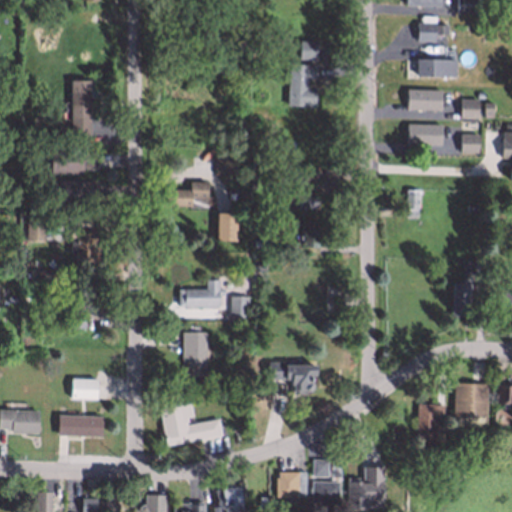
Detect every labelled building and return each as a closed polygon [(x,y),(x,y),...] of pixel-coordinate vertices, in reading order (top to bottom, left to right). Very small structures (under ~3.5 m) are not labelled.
[(453,11),(453,0),(472,0),(472,11),(453,11)] [(413,40),(413,21),(445,21),(445,33),(432,33),(432,40),(413,40)] [(313,57),(297,57),(298,38),(314,39),(313,57)] [(412,74),(412,56),(451,57),(451,75),(412,74)] [(313,104),(284,103),(286,61),(316,62),(315,77),(307,76),(307,84),(314,85),(313,104)] [(68,131),(68,78),(88,78),(88,131),(68,131)] [(403,108),(403,87),(437,87),(437,109),(403,108)] [(456,115),(456,97),(475,97),(474,115),(456,115)] [(481,110),(481,98),(490,99),(490,110),(481,110)] [(187,143),(160,142),(160,127),(175,127),(176,109),(188,109),(187,143)] [(404,143),(404,121),(438,122),(437,143),(404,143)] [(511,177),(507,177),(508,156),(499,156),(499,128),(511,128),(511,177)] [(456,152),(457,131),(475,132),(474,152),(456,152)] [(79,172),(48,170),(49,148),(94,150),(93,165),(79,165),(79,172)] [(212,171),(213,154),(234,154),(234,172),(212,171)] [(311,179),(299,179),(300,168),(312,168),(311,179)] [(78,201),(47,200),(48,179),(94,181),(93,196),(79,196),(78,201)] [(161,204),(161,187),(186,187),(186,179),(205,179),(204,196),(188,196),(188,204),(161,204)] [(403,212),(403,188),(417,188),(417,212),(403,212)] [(289,205),(289,189),(312,189),(312,206),(289,205)] [(214,237),(214,211),(234,211),(233,238),(214,237)] [(24,238),(24,216),(42,217),(41,238),(24,238)] [(299,243),(299,221),(317,221),(317,243),(299,243)] [(92,261),(72,260),(73,249),(67,249),(67,237),(73,237),(73,228),(93,229),(92,261)] [(460,272),(460,257),(479,257),(479,272),(460,272)] [(250,261),(261,261),(261,269),(250,269),(250,261)] [(34,278),(34,267),(53,268),(53,278),(34,278)] [(175,306),(174,287),(202,287),(202,276),(216,276),(216,286),(221,286),(221,294),(215,294),(215,305),(175,306)] [(65,326),(65,311),(70,311),(70,282),(82,282),(82,279),(102,279),(102,308),(82,308),(82,326),(65,326)] [(464,315),(447,315),(448,281),(465,281),(464,315)] [(511,311),(494,313),(494,293),(511,292),(511,311)] [(226,315),(226,293),(245,293),(245,315),(226,315)] [(182,374),(182,360),(179,360),(179,331),(202,331),(203,373),(182,374)] [(291,387),(291,379),(287,379),(287,375),(264,375),(264,359),(313,360),(313,373),(308,373),(308,387),(291,387)] [(93,399),(67,397),(68,376),(94,377),(93,399)] [(482,414),(449,413),(450,381),(483,382),(482,414)] [(511,408),(507,408),(508,402),(489,401),(490,382),(509,382),(510,385),(511,385),(511,408)] [(163,444),(155,407),(186,400),(189,413),(185,414),(186,419),(183,419),(184,423),(215,416),(218,432),(163,444)] [(437,440),(411,439),(413,401),(439,403),(437,440)] [(34,431),(8,430),(8,426),(0,426),(0,407),(35,409),(34,431)] [(98,434),(53,433),(54,412),(61,413),(62,407),(83,408),(83,414),(99,414),(98,434)] [(340,451),(341,439),(350,439),(350,451),(340,451)] [(307,500),(307,479),(327,479),(328,453),(337,453),(336,501),(307,500)] [(308,474),(308,457),(324,457),(324,474),(308,474)] [(272,495),(271,476),(275,476),(275,469),(301,469),(301,494),(272,495)] [(344,506),(344,478),(362,478),(362,506),(344,506)] [(208,511),(208,504),(213,504),(211,487),(239,484),(240,493),(237,494),(239,509),(222,511),(208,511)] [(32,511),(32,489),(47,489),(47,511),(32,511)] [(115,510),(100,509),(101,492),(116,493),(115,510)] [(129,511),(129,508),(140,508),(140,492),(162,492),(162,511),(129,511)] [(263,507),(256,506),(256,494),(264,494),(263,507)] [(92,511),(77,511),(78,495),(93,496),(92,511)] [(169,511),(169,500),(200,500),(200,511),(169,511)]
